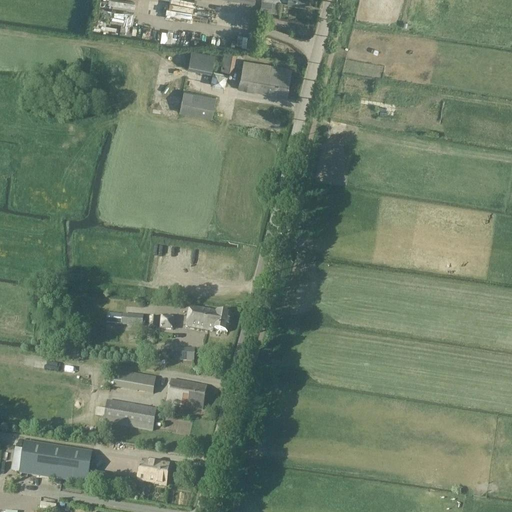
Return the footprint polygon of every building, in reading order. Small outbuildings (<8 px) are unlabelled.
[(261,1),(259,11),(270,13),(272,3),(261,1)] [(290,70),(266,65),(242,61),(237,88),(265,92),(273,94),(286,97),(290,70)] [(183,90),(179,111),(212,118),(216,97),(183,90)] [(208,329),(227,332),(230,315),(189,307),(186,327),(208,331),(208,329)] [(121,325),(142,327),(143,317),(122,315),(121,325)] [(148,328),(157,329),(158,318),(149,317),(148,328)] [(172,361),(194,362),(194,350),(172,349),(172,361)] [(207,387),(171,380),(167,404),(203,410),(207,387)] [(103,423),(112,424),(152,431),(156,409),(107,401),(103,423)] [(22,450),(19,474),(86,484),(88,472),(91,453),(24,442),(23,450),(22,450)] [(141,461),(138,481),(166,485),(169,466),(141,461)]
